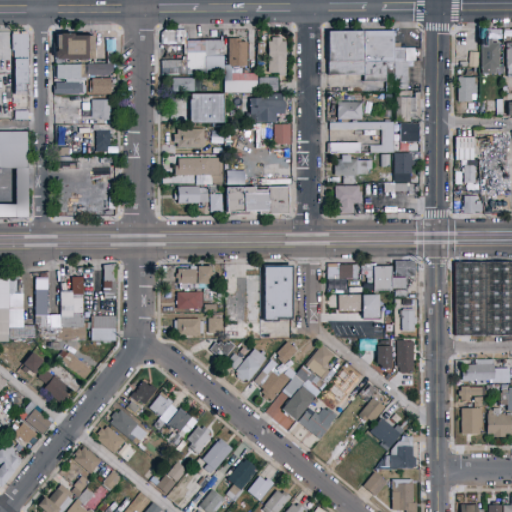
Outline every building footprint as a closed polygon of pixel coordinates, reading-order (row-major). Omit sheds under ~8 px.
[(184,43),(161,43),(160,30),(183,30),(186,30),(187,41),(184,41),(184,43)] [(363,83),(363,31),(393,31),(393,69),(388,69),(388,82),(363,83)] [(28,58),(13,58),(13,51),(11,51),(11,34),(12,34),(12,32),(18,32),(18,34),(21,34),(21,32),(27,32),(27,33),(28,33),(28,58)] [(56,59),(56,57),(54,57),(53,50),(56,50),(55,35),(60,35),(60,33),(74,33),(74,35),(78,35),(78,32),(94,32),(94,46),(96,46),(96,59),(56,59)] [(327,32),(363,32),(363,76),(327,76),(327,32)] [(268,74),(268,42),(272,42),(272,38),(282,38),(282,42),(285,42),(285,74),(268,74)] [(115,51),(115,62),(107,62),(107,51),(106,51),(106,39),(115,39),(115,51)] [(247,67),(232,67),(229,67),(229,65),(228,65),(228,39),(236,39),(236,42),(247,42),(247,67)] [(502,75),(481,75),(482,69),(480,68),(480,47),(485,47),(485,39),(492,39),(492,43),(499,43),(499,65),(502,65),(502,67),(502,75)] [(511,39),(503,39),(503,74),(511,73),(511,39)] [(223,76),(205,76),(205,69),(186,70),(186,41),(223,40),(223,76)] [(248,44),(256,44),(256,59),(247,59),(248,44)] [(394,62),(394,48),(405,48),(405,49),(415,49),(415,62),(407,62),(407,63),(407,84),(394,84),(394,62)] [(466,65),(475,65),(476,50),(466,50),(466,65)] [(25,94),(13,94),(13,59),(28,59),(29,87),(25,87),(25,94)] [(186,61),(186,75),(162,75),(161,61),(186,61)] [(87,64),(113,64),(113,72),(110,72),(110,76),(87,76),(87,64)] [(80,80),(56,80),(56,65),(80,65),(80,80)] [(257,94),(224,93),(224,66),(229,66),(229,67),(232,67),(232,74),(257,74),(257,94)] [(257,78),(276,77),(277,92),(258,92),(257,78)] [(172,78),(202,78),(202,92),(194,91),(194,93),(174,92),(174,91),(172,91),(172,78)] [(477,95),(472,95),(472,103),(457,103),(457,78),(474,79),(474,85),(477,85),(477,95)] [(92,79),(111,79),(111,95),(93,95),(93,96),(87,96),(87,87),(86,87),(86,81),(92,81),(92,79)] [(79,94),(53,94),(53,90),(55,90),(55,83),(82,83),(82,86),(86,86),(86,94),(79,94)] [(419,121),(414,121),(414,120),(410,120),(410,122),(400,123),(400,121),(396,121),(396,91),(411,91),(411,93),(419,93),(419,121)] [(224,124),(191,125),(191,123),(189,123),(189,100),(190,100),(190,95),(224,94),(224,124)] [(282,94),(282,101),(284,101),(283,115),(276,115),(276,123),(256,123),(256,115),(249,115),(249,95),(260,95),(260,94),(282,94)] [(91,100),(111,100),(111,121),(100,121),(100,119),(92,119),(91,100)] [(504,115),(511,114),(511,101),(503,102),(504,115)] [(362,120),(337,121),(337,103),(362,102),(362,103),(363,103),(363,110),(362,111),(362,120)] [(82,111),(82,103),(90,103),(90,111),(82,111)] [(69,105),(81,105),(81,116),(69,116),(69,105)] [(26,120),(14,120),(14,112),(26,112),(26,120)] [(327,143),(359,143),(359,146),(381,146),(381,130),(329,130),(329,123),(393,123),(394,154),(327,154),(327,143)] [(400,143),(400,124),(418,124),(418,143),(400,143)] [(238,137),(262,136),(262,125),(238,125),(238,137)] [(273,125),(290,125),(290,145),(273,145),(273,125)] [(203,148),(177,148),(177,143),(173,143),(173,135),(177,135),(177,129),(203,129),(203,148)] [(95,131),(109,131),(109,146),(107,146),(107,153),(95,153),(95,131)] [(27,161),(27,169),(0,169),(0,132),(28,133),(27,161)] [(454,137),(473,138),(473,150),(454,149),(454,137)] [(394,183),(394,154),(411,154),(411,161),(414,161),(414,168),(411,168),(411,183),(394,183)] [(390,168),(380,168),(381,155),(390,155),(390,168)] [(357,176),(355,176),(355,185),(342,185),(342,176),(334,176),(334,168),(338,168),(338,159),(341,159),(341,156),(351,156),(351,160),(357,160),(357,161),(371,161),(371,170),(367,170),(367,175),(357,175),(357,176)] [(242,183),(242,157),(225,157),(225,183),(242,183)] [(196,186),(196,176),(175,176),(174,166),(178,166),(178,158),(223,158),(223,186),(196,186)] [(474,178),(461,178),(461,169),(463,169),(463,166),(466,166),(466,160),(474,160),(474,161),(476,161),(476,166),(474,166),(474,178)] [(383,183),(395,183),(395,184),(413,184),(413,195),(408,195),(408,192),(395,192),(395,193),(383,193),(383,183)] [(334,186),(359,187),(359,192),(362,192),(362,204),(352,204),(352,215),(339,214),(340,210),(337,210),(337,204),(340,204),(340,203),(334,203),(334,186)] [(177,203),(177,201),(173,201),(173,197),(177,197),(177,187),(198,187),(198,188),(206,188),(206,194),(208,194),(208,203),(177,203)] [(288,215),(260,215),(260,212),(226,212),(226,188),(255,188),(255,190),(267,190),(267,187),(287,187),(288,215)] [(474,214),(463,214),(463,212),(460,211),(460,207),(463,207),(463,190),(474,191),(474,205),(482,205),(482,213),(474,213),(474,214)] [(222,214),(209,213),(210,194),(223,194),(222,214)] [(394,277),(394,261),(414,261),(414,277),(394,277)] [(511,337),(455,337),(455,263),(511,263),(511,337)] [(353,279),(346,279),(346,293),(327,293),(327,279),(327,270),(327,264),(336,264),(336,265),(357,265),(357,275),(353,275),(353,279)] [(115,294),(112,294),(112,299),(103,299),(103,294),(100,294),(100,283),(103,283),(103,265),(115,265),(115,294)] [(212,285),(208,285),(208,288),(203,288),(203,289),(191,289),(191,285),(176,285),(176,269),(190,269),(190,266),(197,266),(197,267),(212,267),(212,285)] [(264,322),(264,267),(291,267),(291,320),(277,320),(277,322),(264,322)] [(391,291),(372,291),(372,267),(391,267),(391,291)] [(260,340),(228,340),(228,333),(224,333),(224,276),(229,276),(229,294),(244,294),(244,269),(260,269),(260,340)] [(0,276),(9,276),(9,280),(22,280),(22,311),(10,311),(10,326),(35,326),(35,339),(10,339),(10,342),(0,342),(0,276)] [(44,276),(31,276),(31,313),(43,313),(44,276)] [(84,341),(35,341),(35,316),(60,316),(60,291),(71,291),(71,277),(83,277),(83,324),(87,324),(87,323),(90,323),(90,329),(87,329),(87,330),(85,330),(85,339),(84,339),(84,341)] [(392,278),(406,278),(406,290),(392,290),(392,278)] [(203,302),(203,289),(216,289),(216,288),(223,288),(223,299),(216,299),(216,302),(203,302)] [(202,310),(194,310),(194,311),(189,311),(189,310),(176,310),(176,293),(202,293),(202,310)] [(378,318),(361,319),(361,312),(338,312),(337,295),(378,295),(378,318)] [(204,305),(216,305),(216,313),(204,313),(204,305)] [(401,311),(414,311),(414,318),(416,318),(416,326),(414,326),(414,333),(401,333),(401,311)] [(102,351),(106,351),(105,356),(82,353),(82,348),(85,348),(85,341),(91,341),(90,317),(114,316),(114,341),(102,341),(102,351)] [(222,318),(222,334),(207,334),(207,318),(212,318),(212,316),(216,316),(216,318),(222,318)] [(199,319),(199,322),(203,322),(203,337),(192,337),(192,338),(186,338),(186,337),(176,337),(176,333),(173,329),(173,321),(176,321),(176,319),(199,319)] [(223,361),(214,354),(225,339),(234,347),(223,361)] [(283,365),(276,359),(278,356),(276,354),(276,353),(274,351),(279,345),(282,348),(287,342),(296,351),(283,365)] [(386,366),(387,345),(372,344),(372,366),(386,366)] [(394,379),(394,344),(416,344),(416,379),(394,379)] [(323,380),(305,365),(321,345),(333,355),(324,367),(329,372),(323,380)] [(247,382),(245,380),(242,383),(235,377),(238,374),(235,372),(247,357),(254,349),(260,354),(262,351),(266,354),(263,357),(265,359),(247,382)] [(55,359),(61,351),(64,351),(67,354),(68,352),(92,370),(83,381),(55,359)] [(35,375),(22,365),(32,352),(43,361),(36,370),(38,372),(35,375)] [(235,370),(228,365),(231,362),(228,360),(233,354),(242,361),(235,370)] [(271,402),(260,393),(262,390),(258,387),(258,386),(253,382),(271,360),(278,365),(272,372),(279,378),(283,373),(284,374),(289,368),(295,373),(271,402)] [(508,368),(509,384),(501,384),(501,383),(485,383),(485,385),(470,386),(470,381),(461,382),(461,365),(469,365),(469,360),(493,360),(493,369),(508,368)] [(295,421),(281,410),(290,399),(281,392),(302,366),(324,384),(295,421)] [(69,389),(65,394),(69,397),(62,406),(55,400),(56,399),(43,389),(46,385),(37,378),(44,369),(69,389)] [(0,391),(0,376),(8,383),(0,391)] [(345,395),(334,386),(341,377),(352,386),(345,395)] [(143,405),(132,396),(138,389),(137,387),(142,381),(149,387),(150,385),(156,389),(143,405)] [(369,397),(365,394),(363,396),(359,393),(367,384),(375,390),(369,397)] [(511,412),(506,412),(506,406),(499,406),(499,393),(499,386),(507,386),(507,388),(511,388),(511,412)] [(469,401),(459,402),(459,397),(457,397),(457,392),(459,392),(459,387),(469,387),(469,388),(483,388),(483,397),(469,397),(469,401)] [(159,432),(152,427),(160,417),(148,409),(159,395),(166,400),(167,399),(172,403),(170,405),(177,410),(166,424),(165,424),(159,432)] [(460,408),(473,408),(473,397),(484,397),(484,435),(460,435),(460,408)] [(372,423),(367,419),(365,422),(357,416),(372,398),(385,408),(372,423)] [(42,435),(25,421),(24,422),(18,417),(31,401),(40,409),(37,411),(51,423),(42,435)] [(131,402),(138,408),(134,413),(127,407),(131,402)] [(318,439),(297,422),(308,408),(317,415),(322,408),(326,411),(328,409),(336,415),(329,425),(318,439)] [(184,439),(183,438),(177,446),(167,439),(175,430),(179,433),(179,432),(175,428),(174,429),(168,424),(180,409),(197,422),(184,439)] [(510,437),(502,437),(502,438),(493,438),(493,437),(486,437),(486,414),(487,414),(487,411),(492,411),(492,409),(499,409),(499,414),(505,414),(505,416),(510,416),(510,421),(511,421),(511,430),(510,430),(510,437)] [(120,410),(138,425),(130,434),(135,438),(136,436),(140,440),(136,445),(109,423),(112,420),(110,418),(114,412),(117,414),(120,410)] [(386,452),(379,446),(381,443),(369,432),(381,418),(393,429),(396,425),(404,431),(386,452)] [(23,423),(37,435),(34,438),(37,441),(34,445),(33,444),(31,447),(32,448),(28,452),(10,437),(17,429),(23,423)] [(200,451),(199,450),(195,454),(188,448),(191,444),(186,440),(197,426),(200,429),(203,426),(210,432),(208,435),(211,438),(200,451)] [(113,455),(96,441),(99,437),(96,435),(101,428),(104,431),(107,427),(124,441),(113,455)] [(377,460),(375,459),(383,448),(363,433),(348,453),(370,469),(377,460)] [(210,475),(203,469),(207,464),(202,460),(219,439),(232,449),(210,475)] [(0,485),(0,448),(6,442),(14,449),(12,451),(22,460),(0,485)] [(381,466),(384,456),(390,456),(390,451),(397,442),(409,442),(409,446),(412,446),(412,456),(415,456),(415,468),(382,468),(382,470),(376,470),(376,466),(381,466)] [(90,475),(72,461),(76,456),(73,454),(78,449),(80,451),(83,447),(101,462),(90,475)] [(234,502),(220,491),(228,481),(227,480),(241,461),(242,463),(245,459),(256,468),(253,471),(255,473),(242,489),(243,491),(234,502)] [(165,475),(167,477),(168,476),(166,475),(177,462),(186,470),(166,495),(155,487),(156,486),(150,481),(153,477),(159,482),(165,475)] [(111,491),(111,490),(110,492),(102,485),(103,484),(102,483),(112,472),(121,479),(111,491)] [(374,496),(362,487),(374,472),(386,482),(374,496)] [(81,493),(73,486),(81,476),(89,483),(81,493)] [(249,511),(245,511),(238,505),(245,496),(249,499),(251,496),(246,492),(259,476),(261,478),(263,476),(267,479),(273,483),(259,502),(258,501),(249,511)] [(391,511),(391,479),(412,479),(412,503),(415,503),(415,511),(405,511),(391,511)] [(61,485),(72,495),(69,499),(73,502),(63,511),(43,511),(36,506),(44,496),(48,500),(61,485)] [(84,506),(81,504),(80,506),(87,511),(90,509),(93,511),(66,511),(76,500),(77,500),(87,488),(94,494),(84,506)] [(74,488),(81,493),(78,497),(75,495),(74,495),(71,493),(72,492),(71,492),(74,488)] [(212,490),(224,499),(213,511),(204,511),(201,510),(200,511),(197,508),(212,490)] [(278,511),(263,511),(261,510),(265,507),(263,506),(277,490),(281,494),(283,491),(291,498),(278,511)] [(301,511),(303,508),(288,500),(281,511),(301,511)] [(159,511),(144,511),(152,503),(161,510),(159,511)]
